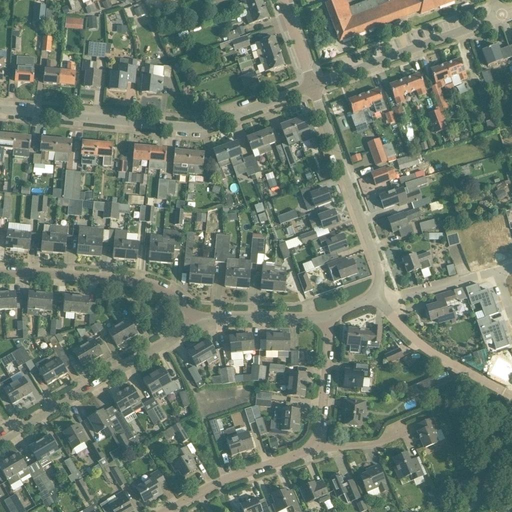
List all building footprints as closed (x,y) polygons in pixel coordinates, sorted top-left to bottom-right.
[(75,0),(67,0),(72,11),(75,9),(74,0),(75,0)] [(248,9),(263,4),(261,0),(240,0),(241,4),(239,5),(241,11),(248,9)] [(346,0),(335,0),(325,4),(340,42),(419,12),(420,15),(455,1),(454,0),(369,0),(349,8),(346,0)] [(112,7),(109,1),(102,3),(105,10),(112,7)] [(263,4),(248,9),(250,15),(246,17),(249,25),(268,19),(263,4)] [(35,5),(34,21),(44,22),(45,6),(35,5)] [(85,7),(88,14),(95,11),(92,5),(85,7)] [(134,10),(137,18),(145,15),(142,7),(134,10)] [(91,17),(88,18),(88,25),(97,25),(96,17),(91,17)] [(51,37),(51,33),(44,33),(44,37),(43,37),(41,51),(50,52),(51,37)] [(11,49),(19,49),(19,38),(12,37),(11,49)] [(225,44),(227,52),(234,49),(235,51),(251,46),(248,37),(232,42),(225,44)] [(257,51),(259,58),(279,52),(274,37),(255,43),(258,51),(257,51)] [(96,57),(105,58),(105,54),(106,44),(98,43),(96,57)] [(511,57),(508,47),(499,50),(497,46),(482,51),(488,67),(511,57)] [(279,52),(259,58),(261,65),(262,65),(265,72),(283,66),(279,52)] [(237,59),(239,65),(252,61),(250,55),(237,59)] [(460,59),(445,65),(447,69),(451,78),(453,84),(454,87),(461,85),(460,82),(467,79),(465,73),(460,59)] [(110,90),(125,91),(126,83),(134,84),(136,68),(136,61),(128,60),(127,67),(120,66),(119,75),(111,74),(110,90)] [(43,83),(59,85),(60,71),(53,71),(54,62),(48,61),(47,70),(45,70),(43,83)] [(252,61),(239,65),(240,71),(253,67),(252,61)] [(82,71),(86,71),(85,87),(99,89),(101,72),(95,72),(96,63),(83,62),(82,71)] [(60,71),(59,85),(74,86),(76,73),(73,73),(74,64),(68,63),(67,72),(60,71)] [(15,69),(15,82),(33,83),(34,71),(33,71),(32,71),(33,66),(17,65),(17,69),(16,69),(15,69)] [(445,65),(430,70),(432,75),(434,80),(436,84),(438,90),(445,87),(446,87),(452,84),(453,84),(451,78),(447,69),(445,65)] [(146,66),(145,77),(143,77),(141,93),(156,94),(156,90),(162,91),(163,78),(152,77),(154,67),(150,66),(146,66)] [(162,77),(170,77),(171,68),(171,67),(163,66),(162,77)] [(490,70),(481,72),(485,85),(494,82),(490,70)] [(240,77),(244,88),(258,83),(254,72),(240,77)] [(419,74),(405,80),(410,93),(416,91),(419,97),(426,95),(424,88),(419,74)] [(410,93),(405,80),(389,86),(394,99),(395,99),(397,105),(405,102),(402,96),(410,93)] [(378,90),(363,95),(368,108),(371,116),(385,110),(378,90)] [(363,95),(348,101),(353,116),(351,116),(354,127),(366,123),(362,111),(368,108),(363,95)] [(443,95),(435,98),(441,114),(446,112),(448,111),(451,110),(448,103),(447,103),(443,95)] [(486,98),(480,100),(484,116),(491,115),(486,98)] [(400,106),(393,109),(396,119),(403,116),(400,106)] [(446,130),(439,111),(428,114),(435,134),(446,130)] [(385,115),(389,125),(396,122),(393,112),(385,115)] [(303,117),(292,122),(300,143),(300,144),(311,140),(309,135),(310,134),(303,117)] [(292,122),(280,126),(285,139),(286,139),(287,143),(281,145),(285,155),(291,153),(289,147),(300,143),(292,122)] [(258,134),(263,147),(266,154),(272,151),(270,145),(275,143),(270,130),(258,134)] [(311,140),(315,150),(321,148),(315,133),(309,135),(311,140)] [(4,149),(14,150),(15,136),(0,134),(0,155),(3,156),(4,149)] [(260,156),(266,154),(263,147),(258,134),(247,138),(252,152),(258,150),(260,156)] [(14,150),(13,157),(23,158),(29,159),(29,151),(30,151),(31,137),(15,136),(14,150)] [(41,138),(40,152),(42,152),(41,161),(47,161),(48,153),(55,153),(57,140),(41,138)] [(379,139),(367,143),(376,166),(387,162),(379,139)] [(55,153),(54,162),(68,163),(69,154),(71,155),(72,141),(57,140),(55,153)] [(82,142),(81,156),(83,156),(82,165),(96,166),(96,157),(98,143),(82,142)] [(236,142),(225,146),(231,164),(232,164),(233,168),(243,164),(248,177),(254,175),(248,157),(242,159),(236,142)] [(98,143),(96,157),(103,158),(102,167),(111,167),(112,158),(113,145),(98,143)] [(281,162),(287,160),(281,145),(275,147),(281,162)] [(225,146),(213,151),(218,163),(212,165),(219,182),(225,180),(221,168),(231,164),(225,146)] [(139,161),(149,161),(150,148),(134,147),(133,160),(132,168),(139,169),(139,161)] [(150,148),(149,161),(159,162),(158,170),(165,171),(165,163),(167,149),(150,148)] [(172,176),(187,177),(187,174),(189,152),(174,151),(173,165),(172,176)] [(189,152),(187,174),(202,175),(203,167),(204,154),(189,152)] [(360,154),(351,158),(353,164),(362,161),(360,154)] [(253,155),(248,157),(254,175),(259,173),(260,172),(254,156),(253,155)] [(410,157),(397,161),(400,170),(417,165),(414,155),(410,157)] [(127,162),(119,162),(118,172),(119,173),(118,179),(125,180),(126,173),(127,162)] [(388,177),(394,174),(392,168),(385,171),(385,169),(371,174),(375,186),(389,181),(388,177)] [(320,180),(327,178),(324,170),(318,172),(320,180)] [(63,199),(72,200),(75,172),(66,171),(63,199)] [(423,171),(414,174),(416,180),(425,177),(423,171)] [(75,172),(72,200),(79,201),(79,194),(81,173),(75,172)] [(140,185),(139,195),(145,196),(146,185),(147,185),(147,175),(140,175),(139,185),(140,185)] [(405,184),(416,181),(414,175),(399,179),(401,185),(405,184)] [(267,181),(270,189),(278,187),(275,178),(267,181)] [(427,184),(425,178),(416,181),(405,184),(407,189),(408,191),(417,188),(427,184)] [(168,181),(168,182),(168,185),(167,195),(175,196),(176,182),(168,181)] [(158,184),(157,200),(166,200),(166,195),(167,195),(168,185),(158,184)] [(211,192),(218,195),(221,188),(214,186),(211,192)] [(308,188),(300,191),(307,211),(331,202),(326,189),(310,194),(308,188)] [(507,197),(503,188),(496,192),(500,200),(507,197)] [(379,197),(384,210),(399,204),(400,206),(411,202),(412,201),(408,191),(407,189),(394,193),(394,191),(379,197)] [(39,213),(41,197),(32,196),(30,220),(38,220),(38,213),(39,213)] [(128,204),(143,206),(144,197),(128,196),(128,204)] [(47,198),(41,197),(39,213),(38,213),(46,214),(47,198)] [(4,205),(3,219),(10,219),(12,198),(5,198),(4,205)] [(68,216),(75,216),(76,201),(69,200),(68,216)] [(76,201),(75,216),(82,217),(83,201),(76,201)] [(110,220),(112,204),(105,203),(104,219),(104,221),(109,221),(109,220),(110,220)] [(262,203),(254,206),(257,214),(265,211),(262,203)] [(119,205),(112,204),(110,220),(117,220),(119,205)] [(139,222),(146,223),(148,207),(141,207),(139,222)] [(148,207),(146,223),(153,223),(155,208),(148,207)] [(387,220),(392,233),(399,231),(401,238),(413,233),(410,226),(408,227),(406,222),(421,216),(419,209),(418,209),(414,211),(403,215),(403,214),(387,220)] [(175,225),(182,226),(183,211),(177,210),(175,225)] [(319,218),(310,221),(312,229),(321,226),(323,230),(339,224),(338,223),(341,221),(339,216),(336,216),(334,211),(318,217),(319,218)] [(265,213),(258,215),(260,222),(267,220),(265,213)] [(284,215),(278,218),(280,225),(287,223),(284,215)] [(420,224),(422,232),(450,226),(448,220),(436,223),(435,220),(420,224)] [(41,252),(53,253),(55,226),(50,225),(50,226),(44,225),(41,252)] [(55,226),(53,253),(65,255),(67,227),(55,226)] [(77,256),(89,257),(92,228),(80,227),(77,256)] [(444,230),(447,241),(458,237),(455,227),(444,230)] [(92,228),(89,257),(100,258),(101,248),(102,239),(103,229),(92,228)] [(114,244),(113,259),(125,260),(127,234),(127,232),(116,231),(114,244)] [(174,238),(163,237),(160,263),(172,265),(173,250),(180,251),(182,232),(174,231),(174,238)] [(6,249),(17,250),(19,233),(7,232),(6,249)] [(300,237),(303,245),(317,239),(314,232),(300,237)] [(19,233),(17,250),(29,251),(31,234),(19,233)] [(187,233),(186,248),(193,249),(194,233),(187,233)] [(334,233),(318,239),(321,247),(319,247),(320,252),(328,249),(330,255),(347,249),(343,236),(336,238),(334,233)] [(127,234),(125,260),(136,261),(138,242),(137,242),(137,235),(127,234)] [(216,235),(215,253),(222,254),(223,236),(216,235)] [(149,262),(160,263),(163,237),(151,236),(149,262)] [(223,236),(222,254),(228,255),(230,237),(223,236)] [(286,242),(285,243),(288,250),(303,245),(300,237),(286,242)] [(251,254),(258,255),(259,239),(252,239),(251,254)] [(259,239),(258,255),(265,255),(266,240),(259,239)] [(279,246),(284,260),(291,258),(288,250),(285,243),(279,245),(279,246)] [(416,254),(402,259),(407,274),(420,269),(421,271),(431,267),(428,261),(432,259),(429,252),(416,257),(416,254)] [(324,256),(311,261),(312,262),(314,269),(327,264),(324,256)] [(185,257),(184,271),(190,272),(189,284),(201,285),(203,258),(192,257),(185,257)] [(203,258),(201,285),(212,286),(214,263),(215,260),(214,259),(203,258)] [(327,265),(330,271),(334,283),(341,280),(357,274),(352,261),(347,263),(345,258),(327,265)] [(227,264),(225,288),(236,289),(239,261),(228,260),(227,260),(227,264)] [(239,261),(236,289),(248,290),(250,271),(251,261),(239,261)] [(272,292),(275,267),(275,264),(263,262),(260,291),(272,292)] [(275,267),(272,292),(284,293),(286,268),(275,267)] [(453,268),(447,270),(449,277),(455,275),(453,268)] [(305,272),(297,275),(304,294),(312,290),(305,272)] [(480,292),(478,284),(465,288),(471,306),(480,303),(485,318),(489,317),(498,313),(495,304),(494,304),(491,294),(489,294),(487,289),(480,292)] [(437,304),(426,307),(430,321),(437,319),(439,324),(455,319),(451,308),(446,309),(444,302),(456,299),(453,291),(435,297),(437,304)] [(15,292),(3,293),(4,311),(16,310),(15,292)] [(39,311),(41,294),(29,293),(27,310),(27,316),(39,317),(39,311)] [(52,295),(41,294),(39,311),(51,312),(52,295)] [(63,313),(75,314),(77,297),(65,296),(63,313)] [(77,297),(75,314),(87,315),(88,304),(88,298),(77,297)] [(491,324),(489,317),(485,318),(476,321),(483,342),(492,339),(496,350),(509,345),(506,336),(505,336),(501,326),(500,326),(498,322),(491,324)] [(128,320),(118,326),(127,341),(137,335),(128,320)] [(99,332),(95,325),(90,328),(94,335),(99,332)] [(127,341),(118,326),(108,332),(117,347),(127,341)] [(350,345),(349,353),(359,354),(360,346),(366,347),(367,341),(380,343),(381,328),(373,327),(373,334),(368,333),(368,332),(349,330),(347,345),(350,345)] [(59,334),(55,336),(59,344),(63,341),(59,334)] [(252,335),(241,336),(242,353),(254,352),(252,335)] [(266,351),(266,352),(277,352),(278,352),(278,335),(266,335),(266,341),(266,351)] [(278,335),(278,352),(289,352),(289,335),(278,335)] [(59,344),(55,336),(49,340),(53,348),(59,345),(58,344),(59,344)] [(242,353),(241,336),(229,337),(231,360),(233,361),(243,361),(242,353)] [(94,340),(84,346),(92,361),(103,355),(94,340)] [(208,340),(198,346),(202,352),(207,361),(209,365),(218,359),(208,340)] [(73,352),(82,367),(92,361),(84,346),(73,352)] [(207,361),(202,352),(198,346),(187,352),(196,367),(207,361)] [(17,351),(25,364),(31,360),(23,347),(17,351)] [(385,356),(388,363),(404,356),(400,349),(385,356)] [(17,351),(11,354),(15,361),(19,367),(25,364),(17,351)] [(473,354),(476,366),(484,364),(480,351),(473,354)] [(11,354),(0,361),(4,368),(15,361),(11,354)] [(54,375),(57,380),(67,374),(58,359),(55,354),(45,360),(48,365),(54,375)] [(409,355),(403,359),(408,367),(414,363),(409,355)] [(511,362),(499,356),(491,372),(509,381),(511,374),(511,362)] [(45,359),(35,365),(38,371),(47,386),(57,380),(48,365),(45,359)] [(343,388),(353,389),(353,387),(362,387),(362,379),(368,379),(370,365),(358,364),(357,372),(345,371),(343,388)] [(269,372),(284,374),(285,367),(269,365),(269,372)] [(250,381),(257,382),(259,367),(252,366),(250,381)] [(194,367),(188,370),(192,377),(198,374),(194,367)] [(259,367),(257,382),(264,383),(266,367),(259,367)] [(163,368),(153,374),(162,389),(172,383),(163,368)] [(233,368),(226,369),(229,384),(236,383),(233,368)] [(229,384),(226,369),(219,370),(222,385),(229,384)] [(289,373),(288,385),(305,387),(306,375),(289,373)] [(153,374),(143,380),(153,398),(155,401),(159,399),(160,400),(166,397),(161,389),(162,389),(153,374)] [(24,378),(13,384),(22,399),(32,393),(24,378)] [(22,399),(13,384),(10,379),(0,384),(12,405),(22,399)] [(405,389),(407,397),(426,391),(423,383),(405,389)] [(305,387),(288,385),(287,396),(304,398),(305,387)] [(132,386),(121,392),(134,414),(144,408),(142,405),(132,386)] [(117,408),(112,411),(121,427),(125,434),(134,449),(143,444),(137,435),(135,437),(124,419),(134,414),(121,392),(112,398),(117,408)] [(179,394),(184,408),(190,406),(186,392),(179,394)] [(256,393),(256,400),(271,401),(272,394),(256,393)] [(271,401),(256,400),(255,407),(270,408),(271,401)] [(344,425),(360,426),(362,410),(365,410),(365,402),(344,400),(343,410),(346,410),(344,425)] [(158,406),(152,409),(160,423),(166,419),(158,406)] [(249,425),(255,423),(255,421),(251,408),(244,410),(249,425)] [(275,408),(274,420),(299,422),(300,410),(275,408)] [(152,409),(146,413),(154,426),(160,423),(152,409)] [(114,433),(117,438),(125,434),(121,427),(112,411),(105,416),(102,411),(88,419),(97,433),(104,430),(108,437),(114,433)] [(255,421),(255,423),(260,435),(267,433),(262,418),(255,421)] [(438,432),(432,419),(417,425),(419,432),(417,433),(424,448),(438,443),(445,440),(441,430),(438,432)] [(209,422),(214,436),(220,434),(216,420),(209,422)] [(299,422),(274,420),(273,429),(281,430),(281,432),(298,434),(299,422)] [(173,427),(182,443),(189,440),(179,423),(173,427)] [(77,425),(64,433),(76,454),(87,448),(84,444),(87,442),(81,431),(83,430),(81,427),(79,428),(77,425)] [(226,441),(231,456),(242,453),(237,436),(234,428),(222,432),(225,441),(226,441)] [(237,436),(242,453),(254,449),(248,433),(237,436)] [(125,434),(117,438),(116,439),(120,446),(125,454),(134,449),(125,434)] [(49,436),(39,442),(48,457),(51,462),(62,456),(49,436)] [(278,447),(276,438),(268,440),(271,449),(278,447)] [(39,442),(29,447),(38,463),(41,468),(51,462),(48,457),(39,442)] [(95,443),(89,447),(101,468),(104,467),(108,464),(95,443)] [(110,453),(113,460),(124,455),(120,448),(110,453)] [(136,452),(139,459),(147,455),(144,448),(136,452)] [(189,458),(191,457),(186,448),(175,454),(179,461),(171,465),(176,473),(179,471),(182,478),(196,470),(189,458)] [(394,466),(397,476),(399,480),(410,476),(413,481),(423,477),(416,461),(410,463),(406,453),(393,459),(396,465),(394,466)] [(18,454),(8,460),(20,481),(31,475),(18,454)] [(70,458),(64,462),(75,481),(81,478),(76,469),(70,458)] [(20,481),(8,460),(0,464),(0,468),(10,487),(20,481)] [(367,473),(360,476),(364,485),(367,493),(369,498),(380,493),(381,494),(388,490),(384,482),(377,465),(366,470),(367,473)] [(110,484),(113,482),(104,467),(101,468),(101,469),(105,476),(110,484)] [(119,487),(126,483),(117,468),(110,472),(119,487)] [(153,479),(136,489),(144,502),(155,495),(156,497),(162,494),(159,488),(166,484),(158,472),(151,476),(153,479)] [(45,473),(39,477),(51,498),(57,495),(52,486),(45,473)] [(341,476),(330,481),(337,498),(344,495),(347,504),(360,498),(354,484),(346,487),(341,476)] [(43,503),(49,499),(51,498),(39,477),(33,480),(41,493),(38,495),(43,503)] [(82,479),(75,484),(87,504),(87,503),(88,503),(94,500),(82,479)] [(299,489),(306,504),(318,499),(320,504),(330,500),(324,484),(316,487),(314,483),(299,489)] [(285,491),(271,496),(275,504),(273,505),(275,511),(301,511),(298,506),(293,494),(287,496),(285,491)] [(131,511),(133,511),(122,492),(116,496),(119,500),(110,505),(107,501),(100,505),(103,511),(131,511)] [(16,494),(9,498),(17,511),(25,511),(23,508),(16,494)] [(17,511),(9,498),(4,501),(9,511),(17,511)] [(256,498),(240,505),(242,511),(269,511),(264,499),(258,502),(256,498)] [(49,499),(43,503),(46,509),(52,505),(49,499)] [(357,505),(359,511),(366,511),(368,511),(364,502),(357,505)]
